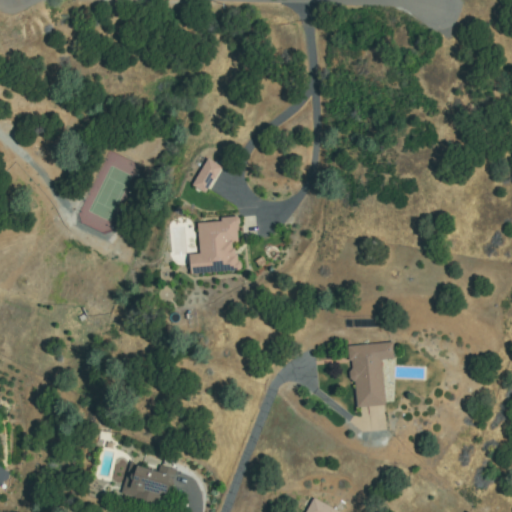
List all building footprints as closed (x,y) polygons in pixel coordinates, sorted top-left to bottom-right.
[(194,185),(209,162),(220,169),(205,192),(194,185)] [(198,226),(235,219),(239,241),(231,242),(236,269),(194,277),(190,256),(204,254),(198,226)] [(384,405),(358,408),(350,348),(391,343),(393,358),(378,360),(384,405)] [(176,473),(168,495),(160,492),(155,506),(122,494),(132,466),(158,476),(162,468),(176,473)] [(336,511),(308,511),(314,501),(336,511)]
